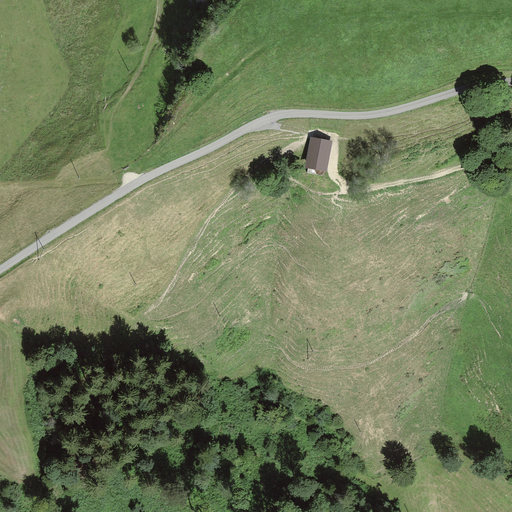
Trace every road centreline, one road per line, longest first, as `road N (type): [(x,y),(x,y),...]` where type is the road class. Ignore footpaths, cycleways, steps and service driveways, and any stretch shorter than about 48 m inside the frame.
road 1 (unclassified): [(0,270),(143,179),(273,116),(379,114),(511,82)]
road 2 (track): [(129,187),(109,147),(111,121),(149,47),(159,0)]
